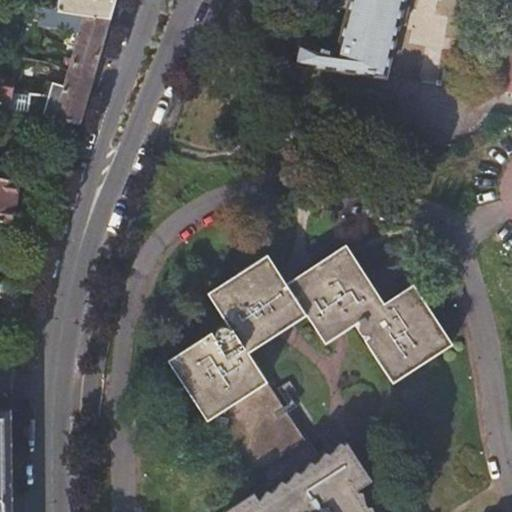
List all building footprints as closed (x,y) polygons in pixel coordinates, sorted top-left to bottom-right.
[(58,0),(57,9),(57,10),(109,18),(114,0),(58,0)] [(511,0),(352,0),(341,49),(299,41),(293,64),(386,77),(404,0),(505,0),(490,89),(511,92),(511,0)] [(45,54),(43,61),(51,62),(67,71),(91,78),(109,18),(57,10),(57,9),(15,2),(9,47),(37,51),(41,24),(74,30),(71,60),(51,53),(45,54)] [(37,101),(34,115),(79,122),(91,78),(67,71),(63,86),(52,84),(48,96),(46,104),(37,101)] [(0,109),(9,111),(13,91),(15,80),(0,77),(0,109)] [(13,91),(9,111),(34,115),(37,101),(46,104),(48,96),(13,91)] [(0,221),(11,224),(19,180),(0,176),(0,221)] [(266,338),(263,344),(308,316),(326,344),(344,333),(321,297),(342,283),(349,293),(361,286),(369,286),(376,288),(347,244),(288,284),(269,254),(209,293),(220,311),(255,289),(268,310),(257,317),(266,331),(266,338)] [(321,297),(344,333),(356,325),(395,384),(455,344),(415,284),(385,303),(376,288),(369,286),(361,286),(349,293),(342,283),(321,297)] [(294,419),(268,380),(250,352),(263,344),(266,338),(266,331),(257,317),(268,310),(255,289),(220,311),(228,323),(220,329),(218,339),(213,333),(171,362),(248,480),(258,473),(287,453),(289,443),(294,444),(296,430),(292,429),(294,419)] [(322,461),(294,419),(292,429),(296,430),(294,444),(289,443),(287,453),(258,473),(266,486),(256,493),(260,500),(322,461)] [(373,511),(359,490),(374,481),(349,443),(322,461),(260,500),(256,493),(227,511),(373,511)]
